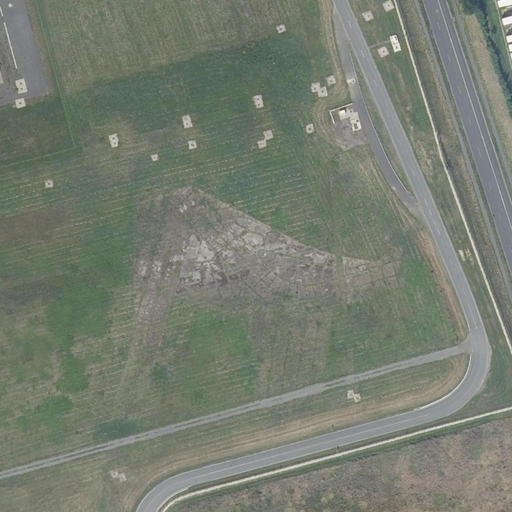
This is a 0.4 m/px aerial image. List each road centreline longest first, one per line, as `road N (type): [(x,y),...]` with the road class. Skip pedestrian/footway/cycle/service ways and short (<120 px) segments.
road 1 (track): [(0,475),(478,341)]
road 2 (primary): [(511,239),(436,0)]
